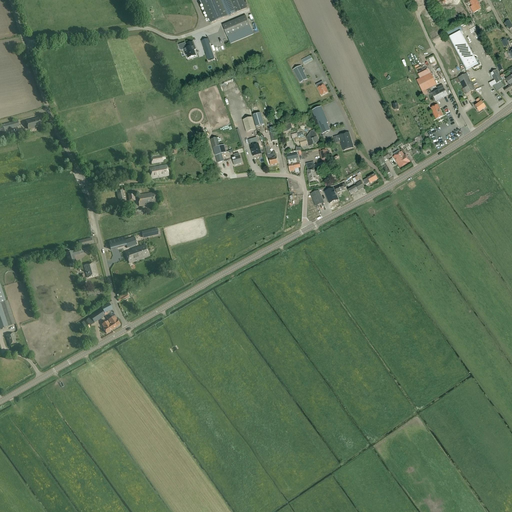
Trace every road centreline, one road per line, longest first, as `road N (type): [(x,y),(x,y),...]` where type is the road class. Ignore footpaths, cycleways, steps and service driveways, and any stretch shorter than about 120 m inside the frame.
road 1 (unclassified): [(126,330),(86,184),(58,136),(24,42)]
road 2 (tertiary): [(126,330),(303,231)]
road 3 (tertiary): [(303,231),(474,132)]
road 4 (unclassified): [(24,42),(135,28),(181,37)]
road 5 (tertiary): [(0,402),(126,330)]
road 6 (unclassified): [(474,132),(417,15),(428,5)]
road 7 (unclassified): [(303,231),(299,178),(233,175)]
